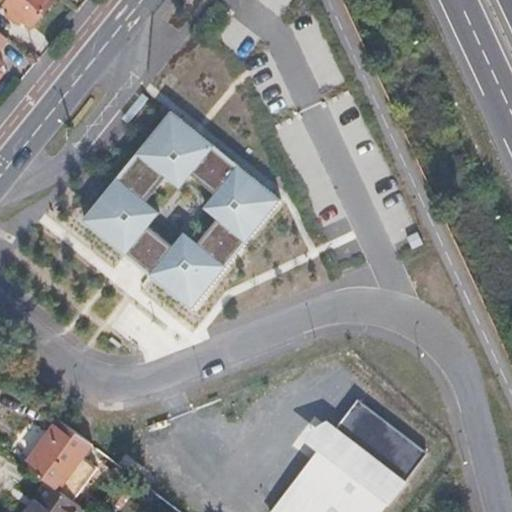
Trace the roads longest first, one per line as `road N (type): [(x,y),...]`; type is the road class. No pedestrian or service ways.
road 1 (residential): [(494,511),(443,348),(400,313),(362,304),(323,314),(133,385),(83,380),(0,305)]
road 2 (secondary): [(0,165),(130,0)]
road 3 (motorway): [(452,0),(511,127)]
